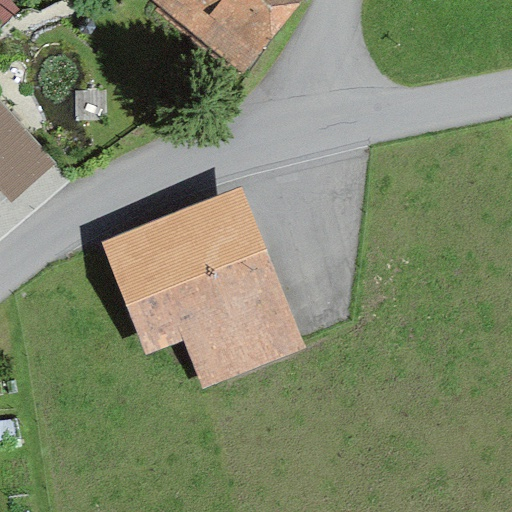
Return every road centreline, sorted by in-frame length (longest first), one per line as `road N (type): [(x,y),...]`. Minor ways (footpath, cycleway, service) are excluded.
road 1 (residential): [(292,124),(110,190),(0,265)]
road 2 (residential): [(511,92),(292,124)]
road 3 (residential): [(292,124),(336,0)]
